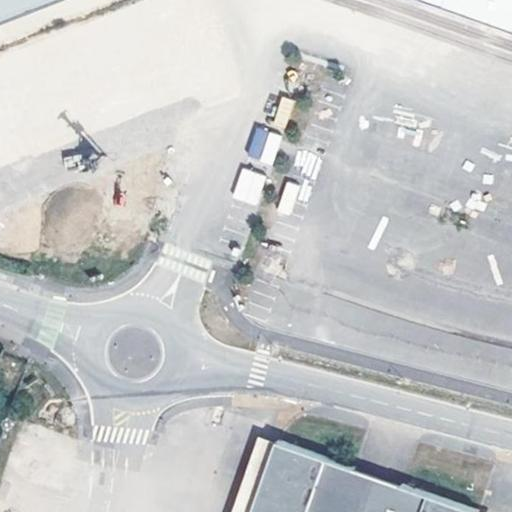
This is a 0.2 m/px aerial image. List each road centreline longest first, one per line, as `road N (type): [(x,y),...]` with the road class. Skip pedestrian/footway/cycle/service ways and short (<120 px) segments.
road 1 (unclassified): [(178,361),(217,360),(511,436)]
road 2 (unclassified): [(93,335),(90,363),(115,395),(155,394),(178,361)]
road 3 (unclassified): [(178,361),(168,325),(145,310),(114,314),(93,335)]
